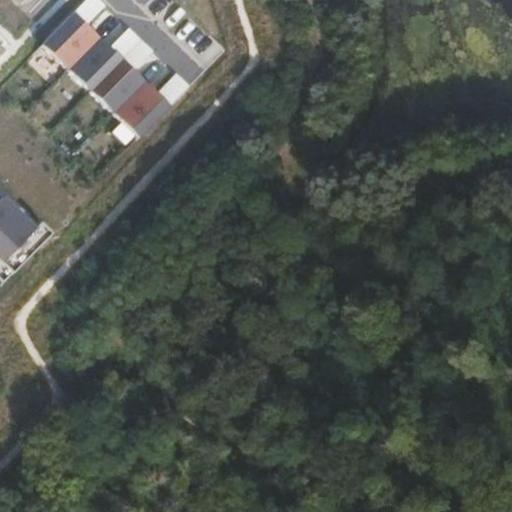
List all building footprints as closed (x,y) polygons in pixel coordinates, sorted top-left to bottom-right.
[(99,0),(83,0),(72,12),(86,25),(105,5),(99,0)] [(72,12),(40,44),(137,136),(168,103),(157,93),(133,70),(109,46),(86,25),(72,12)] [(127,27),(109,46),(133,70),(152,50),(127,27)] [(175,73),(157,93),(168,103),(188,84),(175,73)] [(0,187),(0,261),(10,271),(48,232),(0,187)]
